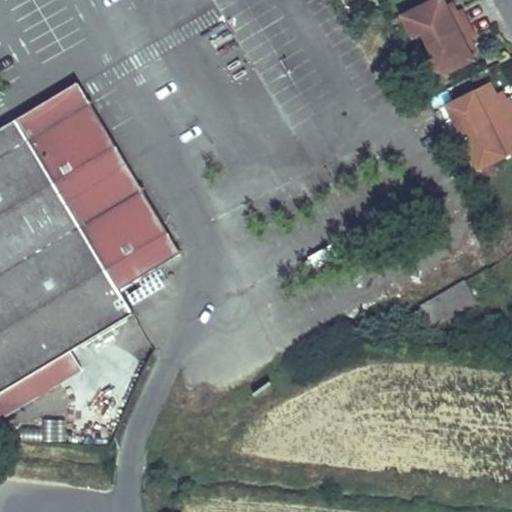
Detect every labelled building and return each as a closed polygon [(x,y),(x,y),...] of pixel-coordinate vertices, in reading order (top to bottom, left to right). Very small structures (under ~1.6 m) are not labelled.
[(469,39),(473,37),(460,10),(455,13),(448,16),(443,7),(439,0),(438,0),(400,18),(410,39),(419,35),(430,57),(421,61),(431,80),(470,61),(466,52),(462,43),(469,39)] [(455,13),(451,4),(443,7),(448,16),(455,13)] [(473,48),(469,39),(462,43),(466,52),(467,52),(473,48)] [(511,134),(509,129),(511,127),(511,107),(507,97),(503,99),(496,102),(495,101),(491,93),(487,86),(444,106),(460,139),(475,169),(511,150),(511,134)] [(503,99),(503,98),(498,90),(491,93),(495,101),(496,102),(503,99)] [(119,290),(158,266),(179,254),(89,103),(9,150),(3,139),(0,140),(0,420),(82,372),(70,351),(133,313),(127,304),(119,290)] [(475,298),(462,279),(421,303),(432,324),(475,298)]
